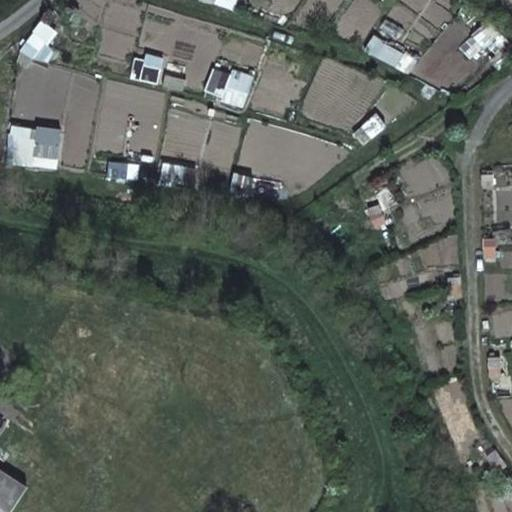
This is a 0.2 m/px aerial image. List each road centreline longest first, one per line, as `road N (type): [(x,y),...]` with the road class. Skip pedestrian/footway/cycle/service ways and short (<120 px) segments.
road 1 (track): [(373,511),(382,486),(378,449),(316,292),(204,251),(0,210)]
road 2 (track): [(511,92),(467,166),(475,371),(492,433),(511,455)]
